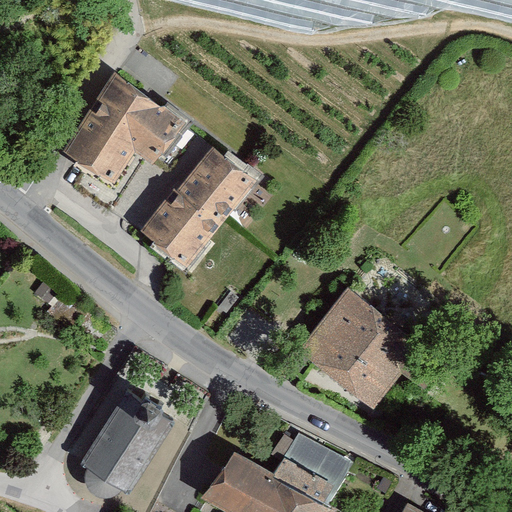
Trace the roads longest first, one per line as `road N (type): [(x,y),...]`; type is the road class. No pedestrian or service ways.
road 1 (tertiary): [(141,309),(236,373),(505,511)]
road 2 (track): [(140,29),(214,26),(313,44),(488,29),(511,36)]
road 3 (residential): [(131,0),(140,29),(11,207)]
road 4 (residential): [(141,309),(63,453),(70,507)]
road 5 (tertiary): [(11,207),(141,309)]
